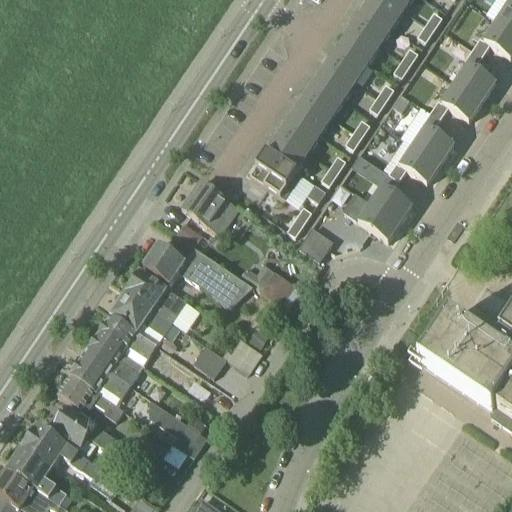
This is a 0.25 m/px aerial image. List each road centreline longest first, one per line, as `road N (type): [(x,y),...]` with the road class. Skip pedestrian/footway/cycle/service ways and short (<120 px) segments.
road 1 (tertiary): [(261,6),(0,396)]
road 2 (residential): [(176,511),(336,276),(368,269),(411,290)]
road 3 (residential): [(282,511),(337,399),(411,290)]
road 4 (residential): [(411,290),(511,134)]
road 5 (residential): [(313,41),(219,185)]
